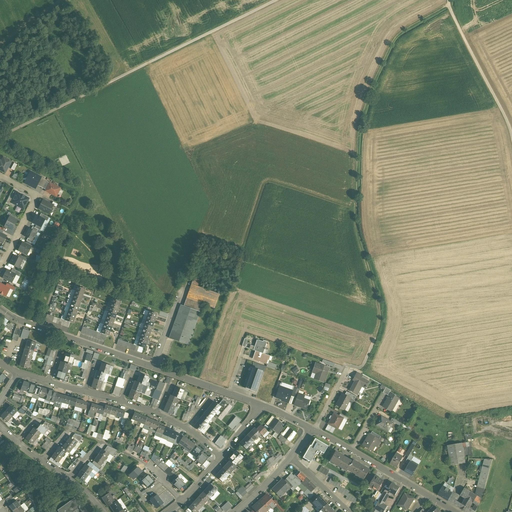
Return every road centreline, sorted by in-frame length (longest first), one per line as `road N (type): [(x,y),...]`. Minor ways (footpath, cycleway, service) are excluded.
road 1 (track): [(345,365),(364,362),(379,306),(358,230),(358,133),(396,39),(448,5)]
road 2 (track): [(0,136),(276,0)]
road 3 (track): [(178,290),(209,204),(142,65)]
road 4 (residential): [(153,367),(0,309)]
road 5 (track): [(511,135),(448,0)]
road 6 (residential): [(455,511),(351,450)]
road 7 (residential): [(0,176),(35,196),(0,268)]
